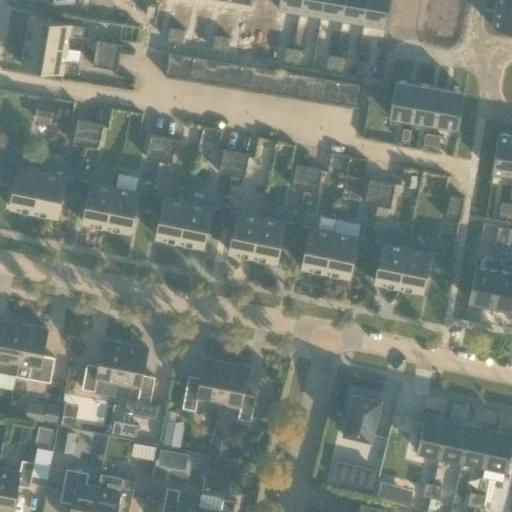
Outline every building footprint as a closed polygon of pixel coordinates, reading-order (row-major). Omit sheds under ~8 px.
[(279,0),(278,8),(300,12),(302,0),(279,0)] [(302,0),(300,12),(322,15),(324,0),(302,0)] [(324,0),(322,15),(343,19),(346,0),(324,0)] [(346,0),(343,19),(364,22),(367,0),(346,0)] [(367,0),(364,22),(386,26),(390,0),(367,0)] [(151,3),(149,14),(157,16),(159,4),(151,3)] [(511,30),(511,7),(497,5),(493,27),(511,30)] [(31,17),(27,41),(67,48),(69,35),(83,38),(85,26),(71,24),(31,17)] [(176,40),(178,28),(170,26),(168,38),(176,40)] [(186,29),(178,28),(176,40),(184,41),(186,29)] [(221,47),(223,35),(215,34),(213,46),(221,47)] [(231,37),(223,35),(221,47),(229,49),(231,37)] [(95,52),(120,56),(121,43),(97,40),(95,52)] [(27,41),(23,66),(63,72),(77,74),(79,63),(81,50),(67,48),(27,41)] [(292,60),(294,48),(286,46),(284,58),(292,60)] [(302,49),(294,48),(292,60),(300,61),(302,49)] [(118,68),(120,56),(95,52),(93,64),(118,68)] [(169,53),(165,76),(177,78),(181,55),(169,53)] [(335,67),(337,55),(329,54),(327,65),(335,67)] [(181,55),(177,78),(201,82),(205,59),(181,55)] [(345,56),(337,55),(335,67),(343,68),(345,56)] [(205,59),(201,82),(212,84),(217,61),(205,59)] [(366,60),(358,59),(356,71),(364,72),(366,60)] [(217,61),(212,84),(224,86),(228,62),(217,61)] [(228,62),(224,86),(248,90),(252,66),(228,62)] [(252,66),(248,90),(259,92),(264,68),(252,66)] [(264,68),(259,92),(271,94),(276,70),(264,68)] [(276,70),(271,94),(295,98),(299,74),(276,70)] [(299,74),(295,98),(307,100),(311,76),(299,74)] [(311,76),(307,100),(319,102),(323,78),(311,76)] [(323,78),(319,102),(344,106),(348,82),(323,78)] [(413,119),(419,83),(396,79),(389,115),(413,119)] [(348,82),(344,106),(358,108),(362,84),(348,82)] [(435,123),(441,87),(419,83),(413,119),(435,123)] [(465,90),(441,87),(435,123),(459,127),(465,90)] [(35,120),(50,123),(53,111),(38,107),(35,120)] [(86,144),(91,120),(78,117),(73,142),(86,144)] [(91,120),(86,144),(99,147),(103,122),(91,120)] [(403,127),(401,139),(409,141),(411,129),(403,127)] [(426,132),(424,144),(432,145),(434,133),(426,132)] [(511,174),(511,134),(498,132),(492,172),(511,174)] [(159,159),(164,135),(151,133),(146,157),(159,159)] [(434,133),(432,145),(440,146),(442,134),(434,133)] [(164,135),(159,159),(172,162),(176,137),(164,135)] [(232,174),(236,150),(224,147),(219,171),(232,174)] [(34,211),(43,171),(28,168),(31,154),(6,149),(0,176),(0,178),(15,182),(10,206),(34,211)] [(236,150),(232,174),(244,176),(249,152),(236,150)] [(157,161),(147,159),(145,169),(156,171),(157,161)] [(305,189),(310,165),(297,163),(293,186),(305,189)] [(310,165),(305,189),(317,191),(322,168),(310,165)] [(43,171),(34,211),(59,216),(64,192),(74,194),(77,178),(43,171)] [(416,187),(418,176),(406,173),(404,184),(416,187)] [(377,204),(382,180),(369,177),(365,202),(377,204)] [(107,226),(116,186),(81,179),(78,195),(88,197),(83,221),(107,226)] [(377,204),(390,207),(395,182),(382,180),(377,204)] [(116,186),(107,226),(131,231),(136,207),(146,209),(150,193),(116,186)] [(180,241),(188,201),(154,194),(151,210),(161,212),(156,236),(180,241)] [(449,194),(444,218),(458,221),(463,197),(449,194)] [(222,204),(229,205),(231,196),(224,195),(222,204)] [(188,201),(180,241),(204,246),(209,222),(219,224),(222,208),(188,201)] [(502,201),(500,213),(508,214),(510,202),(502,201)] [(253,256),(261,216),(227,209),(223,225),(233,227),(228,251),(253,256)] [(261,216),(253,256),(277,261),(282,237),(292,239),(295,223),(261,216)] [(353,235),(356,222),(338,218),(335,231),(334,231),(325,271),(350,276),(355,252),(365,254),(368,238),(353,235)] [(472,239),(485,240),(487,220),(473,219),(472,239)] [(325,271),(334,231),(299,224),(296,240),(306,242),(301,266),(325,271)] [(499,225),(496,239),(504,240),(507,227),(499,225)] [(398,286),(406,245),(372,239),(369,254),(379,257),(374,281),(398,286)] [(406,245),(398,286),(422,291),(427,266),(437,268),(440,252),(406,245)] [(475,264),(468,300),(491,304),(498,268),(475,264)] [(511,270),(498,268),(491,304),(511,308),(511,270)] [(0,386),(13,388),(16,374),(17,375),(19,363),(27,323),(5,319),(1,338),(0,343),(0,386)] [(27,323),(19,363),(31,365),(29,377),(51,381),(56,356),(44,354),(49,327),(27,323)] [(119,382),(127,343),(105,338),(100,365),(88,363),(83,388),(96,390),(98,378),(119,382)] [(127,343),(119,382),(141,387),(139,398),(151,401),(156,376),(144,374),(149,347),(127,343)] [(220,402),(228,362),(206,358),(201,385),(188,382),(184,407),(196,410),(198,398),(220,402)] [(228,362),(220,402),(242,406),(239,418),(252,420),(257,395),(245,393),(250,366),(228,362)] [(354,394),(344,432),(371,438),(380,400),(354,394)] [(46,406),(28,402),(26,417),(44,420),(46,406)] [(78,408),(65,406),(62,422),(76,424),(78,408)] [(424,414),(417,450),(439,454),(447,418),(424,414)] [(136,422),(118,418),(115,434),(133,438),(136,422)] [(447,418),(439,454),(462,459),(470,423),(447,418)] [(181,446),(185,423),(167,419),(163,443),(180,446),(181,446)] [(470,423),(462,459),(485,464),(493,428),(470,423)] [(54,428),(39,425),(35,443),(50,447),(54,428)] [(511,432),(493,428),(485,464),(508,469),(511,450),(511,449),(511,432)] [(72,452),(76,432),(61,429),(57,450),(72,452)] [(229,439),(216,436),(213,451),(226,454),(229,439)] [(161,448),(158,464),(172,467),(175,451),(161,448)] [(0,466),(0,508),(13,511),(18,484),(30,486),(35,461),(22,459),(20,471),(0,466)] [(348,462),(343,481),(372,488),(376,469),(348,462)] [(220,463),(218,475),(228,476),(230,465),(220,463)] [(67,468),(62,492),(75,495),(73,503),(71,511),(93,511),(99,486),(86,483),(89,472),(67,468)] [(99,486),(93,511),(116,511),(118,503),(131,505),(135,481),(123,478),(123,476),(102,472),(99,486)] [(381,480),(377,493),(394,498),(397,485),(381,480)] [(426,481),(423,495),(431,497),(434,483),(426,481)] [(434,483),(431,497),(439,498),(442,485),(434,483)] [(198,511),(200,505),(178,501),(180,489),(168,487),(163,511),(164,511),(198,511)] [(471,491),(467,505),(475,506),(478,493),(471,491)] [(478,493),(475,506),(483,508),(486,494),(478,493)] [(200,505),(198,511),(233,511),(236,500),(224,498),(221,509),(200,505)] [(384,511),(385,509),(361,503),(359,511),(329,511),(328,511),(327,511),(384,511)]
